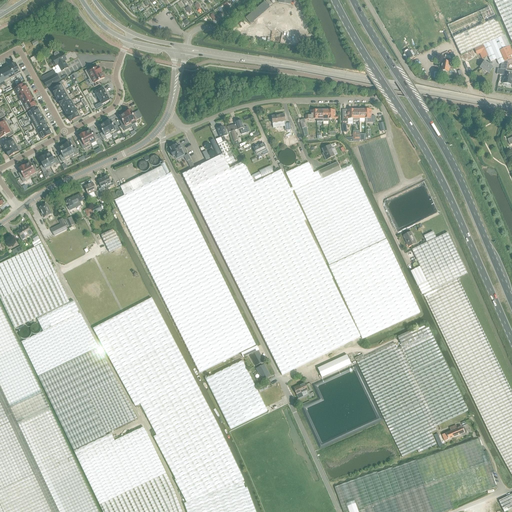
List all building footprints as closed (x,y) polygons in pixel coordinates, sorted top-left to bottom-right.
[(511,0),(493,0),(511,41),(511,0)] [(490,7),(448,26),(460,55),(479,46),(483,45),(503,36),(490,7)] [(503,36),(483,45),(488,56),(490,62),(496,59),(498,64),(501,63),(502,63),(511,59),(510,56),(511,54),(511,52),(505,36),(503,36)] [(410,51),(404,54),(408,60),(413,56),(410,51)] [(68,68),(64,61),(66,60),(62,53),(52,58),(54,62),(53,63),(53,64),(54,65),(55,66),(58,64),(61,71),(68,68)] [(450,56),(445,55),(445,58),(444,58),(443,61),(442,61),(440,71),(441,71),(441,72),(444,72),(444,71),(449,72),(451,63),(449,63),(450,59),(451,59),(450,56)] [(488,73),(492,68),(483,61),(481,64),(482,64),(480,67),(488,73)] [(15,64),(10,67),(15,77),(21,74),(15,64)] [(10,67),(5,70),(10,80),(15,77),(10,67)] [(91,68),(85,71),(89,79),(101,73),(99,67),(92,71),(91,68)] [(498,69),(497,75),(505,76),(503,84),(504,84),(504,85),(507,85),(507,84),(511,85),(511,82),(511,71),(511,72),(505,71),(500,70),(498,69)] [(5,70),(0,72),(0,73),(4,82),(5,84),(11,81),(10,80),(5,70)] [(61,81),(55,70),(41,78),(46,89),(61,81)] [(101,73),(89,79),(94,88),(99,84),(98,82),(104,78),(101,73)] [(54,89),(52,90),(55,96),(66,90),(62,82),(56,85),(57,88),(54,89)] [(24,85),(14,90),(17,95),(27,90),(24,85)] [(95,93),(93,94),(95,99),(98,97),(101,103),(95,106),(97,109),(103,106),(102,104),(109,101),(110,101),(109,100),(107,96),(105,93),(103,89),(103,88),(102,88),(96,92),(95,92),(95,93)] [(27,90),(17,95),(20,101),(21,100),(30,95),(27,90)] [(66,90),(55,96),(58,101),(69,95),(66,90)] [(30,95),(21,100),(24,105),(24,106),(33,101),(30,95)] [(69,95),(58,101),(61,107),(62,106),(72,101),(69,95)] [(24,105),(22,106),(25,112),(36,106),(33,101),(24,106),(24,105)] [(72,101),(62,106),(65,111),(74,106),(74,107),(75,106),(72,101)] [(74,106),(65,111),(67,117),(76,112),(76,111),(74,107),(74,106)] [(37,108),(26,114),(29,120),(30,119),(40,113),(37,108)] [(347,110),(342,110),(342,122),(352,122),(352,121),(353,121),(353,113),(354,113),(354,110),(353,110),(352,109),(351,109),(350,110),(347,110)] [(365,110),(365,113),(365,119),(365,123),(375,123),(375,116),(371,116),(371,110),(368,110),(367,109),(366,109),(365,110)] [(76,112),(67,117),(70,122),(72,121),(82,116),(78,110),(76,111),(76,112)] [(305,120),(316,120),(316,114),(317,114),(317,110),(316,110),(314,110),(313,110),(311,111),(311,115),(305,116),(305,120)] [(329,110),(328,110),(328,114),(329,114),(329,119),(338,119),(338,117),(335,117),(335,110),(332,110),(331,110),(329,110)] [(131,111),(125,114),(131,125),(132,126),(135,124),(137,123),(136,121),(138,119),(137,116),(136,117),(134,113),(133,114),(131,111)] [(40,113),(30,119),(33,124),(43,119),(40,113)] [(125,114),(120,116),(123,124),(121,125),(123,129),(124,131),(132,127),(132,126),(131,125),(125,114)] [(284,114),(271,116),(273,124),(273,128),(285,126),(284,126),(284,124),(286,124),(284,114)] [(0,122),(1,124),(0,124),(0,131),(10,126),(5,118),(0,121),(0,122)] [(33,124),(31,124),(35,130),(36,130),(36,129),(37,129),(46,124),(43,119),(33,124)] [(308,135),(306,126),(304,119),(299,120),(304,137),(308,135)] [(110,120),(105,123),(110,133),(110,134),(111,136),(120,131),(116,125),(114,127),(110,120)] [(236,123),(235,123),(237,130),(240,129),(241,134),(249,132),(247,127),(246,126),(244,127),(244,126),(243,125),(241,121),(239,122),(238,121),(236,122),(236,123)] [(105,123),(99,126),(103,133),(100,134),(103,140),(106,138),(105,136),(110,134),(110,133),(105,123)] [(46,124),(37,129),(39,134),(49,129),(46,124)] [(10,126),(0,131),(0,137),(0,138),(7,135),(8,138),(14,134),(10,126)] [(228,141),(226,142),(224,137),(226,136),(226,135),(228,134),(226,129),(224,130),(223,127),(217,129),(221,138),(223,143),(218,146),(228,166),(237,161),(228,141)] [(49,129),(39,134),(42,139),(52,135),(49,129)] [(90,130),(85,133),(91,144),(96,141),(96,140),(98,139),(96,136),(95,137),(93,133),(92,134),(90,130)] [(85,133),(79,136),(81,140),(80,141),(82,144),(81,145),(83,150),(91,145),(91,144),(85,133)] [(9,143),(3,146),(6,152),(16,146),(18,145),(14,137),(8,140),(9,143)] [(69,143),(64,146),(69,156),(70,156),(75,153),(76,155),(79,153),(76,148),(73,149),(69,143)] [(263,156),(268,153),(263,143),(259,146),(259,145),(253,148),(256,156),(262,153),(263,156)] [(176,145),(170,148),(172,151),(170,152),(173,157),(175,157),(176,160),(180,157),(182,156),(184,155),(181,150),(182,149),(181,147),(180,147),(179,145),(176,147),(176,145)] [(331,145),(322,149),(325,156),(324,156),(326,160),(334,156),(337,154),(334,148),(332,149),(331,145)] [(16,146),(6,152),(9,157),(19,152),(16,146)] [(64,146),(59,149),(62,155),(59,156),(63,162),(71,158),(70,156),(69,156),(64,146)] [(160,158),(160,157),(160,156),(159,155),(158,154),(158,153),(157,153),(155,152),(153,152),(152,153),(151,154),(149,156),(149,158),(149,160),(150,161),(150,162),(151,163),(152,163),(154,163),(156,163),(157,163),(158,162),(159,161),(160,160),(160,159),(160,158)] [(50,153),(45,156),(50,166),(51,167),(56,164),(57,166),(59,164),(56,158),(54,160),(50,153)] [(182,175),(189,189),(230,169),(222,154),(182,175)] [(45,156),(39,159),(43,166),(40,167),(44,173),(46,171),(45,169),(50,166),(45,156)] [(146,165),(146,163),(145,161),(143,160),(141,160),(139,160),(138,161),(136,162),(136,163),(136,164),(136,166),(137,168),(138,169),(139,169),(141,170),(142,170),(143,169),(145,168),(145,167),(146,167),(146,165)] [(244,162),(230,169),(189,189),(282,375),(360,337),(332,279),(304,222),(306,221),(281,170),(254,184),(244,162)] [(350,164),(340,169),(341,171),(322,180),(318,171),(313,173),(308,162),(286,173),(362,339),(420,313),(387,242),(350,164)] [(337,162),(318,171),(322,180),(341,171),(340,169),(337,162)] [(30,163),(24,166),(30,176),(38,172),(36,169),(35,169),(33,166),(32,167),(30,163)] [(24,166),(19,169),(21,173),(20,173),(22,177),(20,177),(23,183),(31,178),(30,176),(24,166)] [(270,166),(259,171),(262,178),(273,173),(270,166)] [(120,187),(124,196),(166,175),(161,167),(120,187)] [(167,307),(188,350),(189,353),(200,373),(255,346),(170,173),(166,175),(124,196),(114,201),(143,259),(167,307)] [(107,176),(98,181),(101,188),(105,187),(106,190),(110,187),(109,185),(111,184),(107,176)] [(92,183),(84,187),(88,195),(90,197),(94,195),(93,192),(96,191),(92,183)] [(67,201),(66,201),(67,204),(68,204),(70,206),(68,207),(70,211),(82,205),(80,202),(83,201),(79,194),(67,200),(67,201)] [(91,209),(90,210),(92,214),(94,214),(102,210),(104,209),(102,204),(91,209)] [(51,215),(47,205),(46,205),(43,206),(43,207),(40,208),(42,214),(41,214),(43,218),(51,215)] [(89,208),(84,210),(85,213),(88,212),(90,216),(93,215),(92,214),(90,210),(89,208)] [(69,227),(75,224),(71,217),(65,220),(69,227)] [(64,222),(51,229),(54,236),(68,230),(64,222)] [(32,233),(27,225),(22,228),(23,229),(17,232),(21,240),(32,233)] [(113,230),(101,236),(105,244),(108,250),(109,253),(121,247),(120,244),(117,238),(113,230)] [(408,247),(416,243),(410,232),(403,236),(407,242),(406,243),(408,247)] [(433,232),(424,236),(426,242),(435,237),(433,232)] [(413,270),(410,272),(417,286),(418,286),(422,295),(423,295),(434,317),(435,320),(440,329),(444,338),(448,346),(452,355),(454,358),(458,367),(462,376),(467,385),(471,394),(475,403),(479,412),(484,421),(488,430),(490,433),(494,442),(499,451),(499,452),(502,457),(511,474),(511,476),(511,392),(458,278),(461,277),(467,274),(457,254),(447,233),(412,250),(420,267),(413,270)] [(34,241),(31,242),(34,248),(41,245),(38,238),(37,235),(32,238),(34,241)] [(19,255),(0,264),(0,298),(14,328),(37,318),(69,302),(68,301),(46,254),(41,245),(34,248),(33,248),(33,249),(32,249),(31,249),(28,251),(21,254),(19,255)] [(0,260),(0,261),(10,256),(7,252),(0,255),(0,260)] [(69,302),(37,318),(43,331),(80,314),(72,299),(68,301),(69,302)] [(92,329),(134,405),(139,402),(148,420),(200,393),(151,299),(92,329)] [(0,306),(0,511),(98,511),(50,410),(44,399),(0,306)] [(43,331),(21,342),(73,451),(106,435),(104,432),(136,417),(80,314),(43,331)] [(37,327),(37,326),(37,325),(36,324),(35,323),(34,323),(33,322),(31,323),(30,324),(29,325),(29,326),(29,328),(30,329),(31,330),(33,331),(34,330),(35,330),(36,329),(37,328),(37,327)] [(424,325),(410,331),(414,340),(401,346),(400,347),(401,347),(397,349),(394,343),(356,362),(402,457),(417,450),(418,453),(436,444),(431,433),(436,431),(434,427),(468,411),(428,326),(425,328),(424,325)] [(28,331),(28,330),(27,329),(26,327),(25,326),(24,326),(23,326),(21,326),(20,327),(19,329),(18,330),(19,332),(19,333),(20,334),(21,335),(23,335),(25,335),(26,334),(27,333),(28,332),(28,331)] [(397,337),(401,346),(414,340),(410,331),(397,337)] [(251,354),(256,365),(263,362),(258,351),(259,351),(257,346),(242,354),(244,358),(251,354)] [(317,369),(321,378),(351,364),(347,355),(317,369)] [(242,361),(206,379),(231,429),(267,411),(242,361)] [(258,368),(262,377),(264,379),(270,376),(264,365),(258,368)] [(304,383),(293,388),(296,395),(298,399),(303,397),(302,396),(307,394),(306,391),(307,390),(304,383)] [(149,421),(157,435),(154,437),(176,480),(175,480),(186,502),(188,502),(242,482),(242,481),(244,480),(202,394),(149,421)] [(450,432),(452,438),(464,434),(461,427),(461,426),(459,427),(460,428),(456,429),(455,426),(449,428),(450,432)] [(182,511),(180,504),(174,487),(145,431),(142,427),(114,440),(111,434),(74,452),(102,511),(182,511)] [(444,442),(452,438),(450,432),(445,434),(441,435),(444,442)] [(439,448),(442,446),(437,434),(433,435),(439,448)] [(343,511),(349,511),(357,509),(358,511),(445,511),(453,509),(451,503),(496,487),(491,473),(494,472),(487,451),(484,452),(479,439),(416,462),(415,461),(393,469),(392,468),(377,473),(377,472),(335,488),(343,511)] [(184,504),(186,511),(255,511),(246,488),(244,489),(242,483),(184,504)] [(503,511),(504,511),(511,508),(511,494),(499,501),(503,511)]
